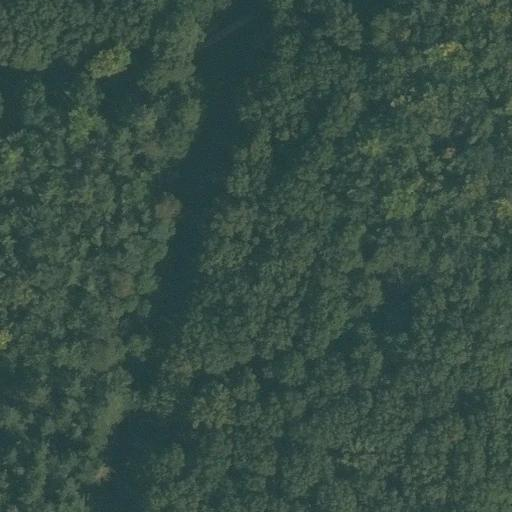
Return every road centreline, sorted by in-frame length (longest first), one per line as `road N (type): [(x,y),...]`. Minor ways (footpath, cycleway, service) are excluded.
road 1 (unknown): [(185,0),(78,511)]
road 2 (track): [(193,40),(93,511)]
